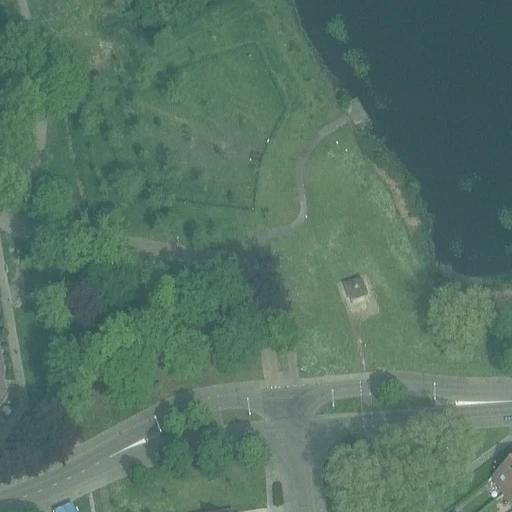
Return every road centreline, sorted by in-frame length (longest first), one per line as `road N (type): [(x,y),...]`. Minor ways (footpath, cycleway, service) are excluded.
road 1 (tertiary): [(0,503),(215,417),(288,412)]
road 2 (tertiary): [(288,412),(511,400)]
